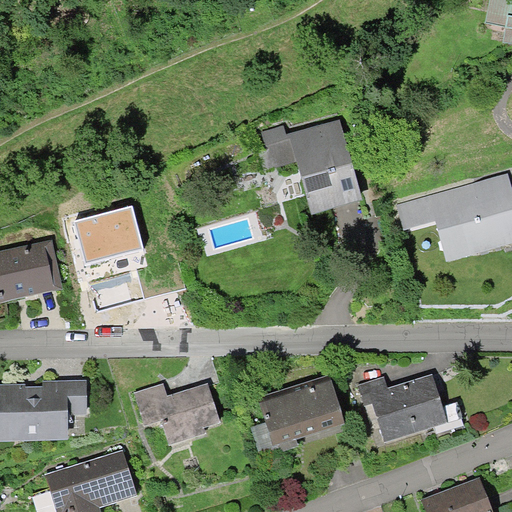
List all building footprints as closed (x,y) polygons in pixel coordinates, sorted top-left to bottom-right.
[(511,0),(490,0),(485,23),(507,26),(503,42),(511,43),(511,0)] [(339,119),(286,134),(284,125),(261,132),(271,168),(296,161),(312,214),(349,203),(363,199),(339,119)] [(511,186),(508,173),(397,205),(403,229),(435,220),(446,261),(511,242),(511,186)] [(144,248),(133,205),(74,221),(86,264),(144,248)] [(52,239),(0,250),(0,302),(33,295),(63,289),(52,239)] [(345,423),(330,374),(257,397),(265,422),(273,446),(345,423)] [(447,422),(432,374),(403,383),(388,388),(384,376),(358,385),(365,406),(372,404),(385,442),(447,422)] [(26,384),(0,383),(0,440),(68,440),(68,414),(67,380),(43,380),(43,386),(33,386),(26,386),(26,384)] [(87,380),(67,380),(68,414),(87,414),(87,380)] [(220,422),(208,383),(183,390),(167,395),(163,383),(134,392),(144,426),(161,421),(169,445),(206,433),(203,427),(220,422)] [(273,446),(265,422),(250,427),(258,451),(273,446)] [(123,450),(45,473),(50,491),(56,511),(101,511),(100,507),(137,495),(123,450)] [(493,511),(479,477),(450,488),(421,500),(426,511),(493,511)] [(56,511),(50,491),(33,496),(37,511),(56,511)]
